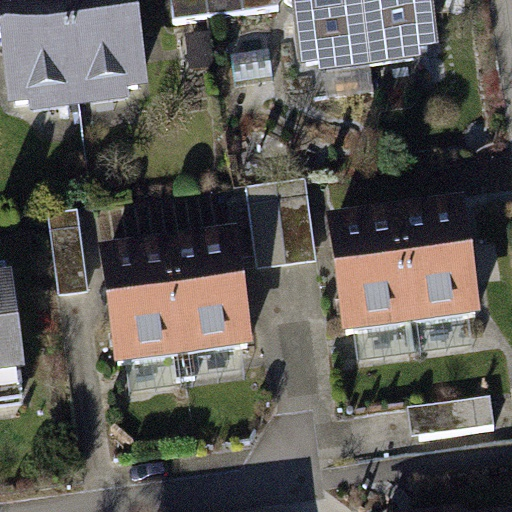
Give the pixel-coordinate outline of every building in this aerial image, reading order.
[(78,123),(62,0),(0,0),(0,47),(11,132),(78,123)] [(62,0),(78,123),(149,114),(134,0),(62,0)] [(292,21),(289,0),(171,0),(176,34),(292,21)] [(367,88),(357,0),(289,0),(292,21),(301,96),(367,88)] [(357,0),(367,88),(433,80),(423,0),(357,0)] [(277,64),(236,69),(240,98),(280,93),(277,64)] [(320,279),(311,199),(253,205),(261,286),(320,279)] [(399,232),(413,353),(481,345),(467,224),(399,232)] [(82,226),(51,230),(62,316),(93,313),(82,226)] [(413,353),(399,232),(332,239),(346,361),(413,353)] [(170,266),(181,383),(253,375),(241,259),(170,266)] [(181,383),(170,266),(101,273),(113,390),(181,383)] [(0,416),(26,413),(11,292),(0,292),(0,416)] [(496,413),(412,423),(416,452),(500,442),(496,413)]
